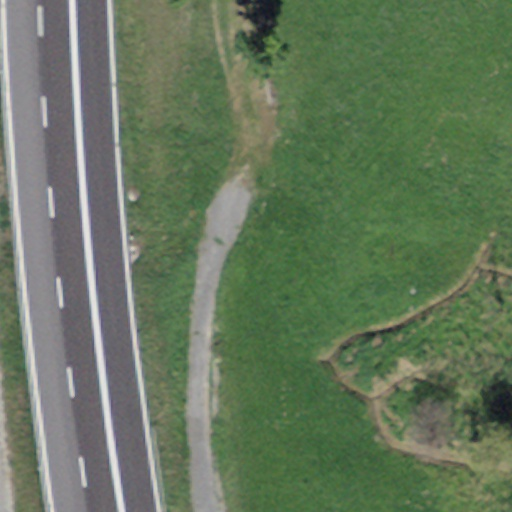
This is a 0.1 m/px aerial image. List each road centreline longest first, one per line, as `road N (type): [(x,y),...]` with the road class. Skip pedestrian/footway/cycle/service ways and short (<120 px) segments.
road 1 (primary): [(110,511),(70,181),(59,0)]
road 2 (unclassified): [(242,175),(208,264),(196,392),(205,511)]
